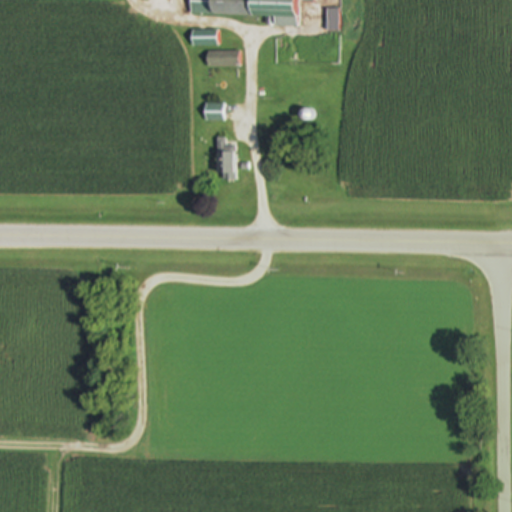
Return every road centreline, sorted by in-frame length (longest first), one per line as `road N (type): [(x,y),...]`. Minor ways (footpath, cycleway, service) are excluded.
road 1 (primary): [(0,239),(511,243)]
road 2 (residential): [(507,511),(503,243)]
